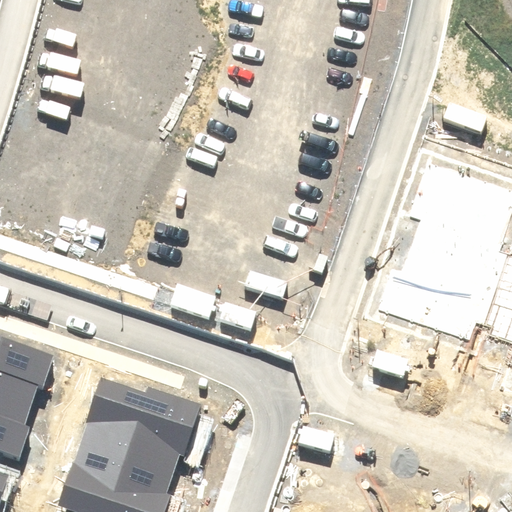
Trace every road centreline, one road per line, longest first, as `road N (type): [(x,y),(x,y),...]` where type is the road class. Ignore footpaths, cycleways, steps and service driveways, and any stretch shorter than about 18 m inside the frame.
road 1 (residential): [(306,360),(328,327),(417,0)]
road 2 (residential): [(0,295),(279,396)]
road 3 (residential): [(306,360),(511,436)]
road 4 (residential): [(240,511),(279,396)]
